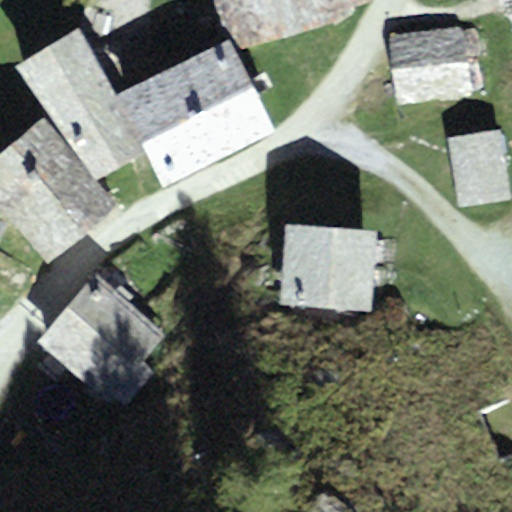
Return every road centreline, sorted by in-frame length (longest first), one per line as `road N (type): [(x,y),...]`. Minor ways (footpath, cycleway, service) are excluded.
road 1 (residential): [(392,0),(310,122),(86,255),(38,308),(0,370)]
road 2 (track): [(310,122),(427,202),(511,289)]
